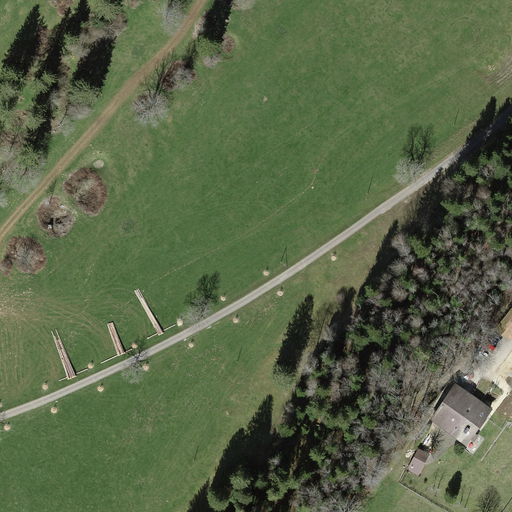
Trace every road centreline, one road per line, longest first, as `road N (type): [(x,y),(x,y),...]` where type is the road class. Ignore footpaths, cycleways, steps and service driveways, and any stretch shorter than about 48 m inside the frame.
road 1 (unclassified): [(0,420),(203,326),(288,275),(511,112)]
road 2 (track): [(0,228),(205,0)]
road 3 (track): [(496,369),(466,373),(363,511)]
